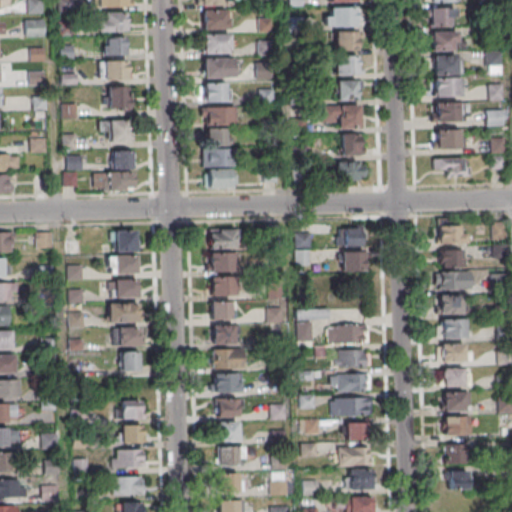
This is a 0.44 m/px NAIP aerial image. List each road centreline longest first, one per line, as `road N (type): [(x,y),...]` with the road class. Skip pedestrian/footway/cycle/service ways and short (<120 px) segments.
road 1 (residential): [(410,511),(394,0)]
road 2 (residential): [(182,511),(166,0)]
road 3 (residential): [(0,212),(511,200)]
